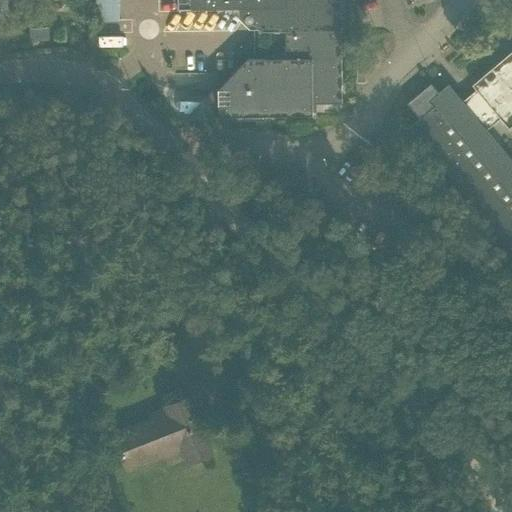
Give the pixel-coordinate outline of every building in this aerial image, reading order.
[(0,0),(0,9),(9,10),(9,0),(0,0)] [(124,19),(124,0),(98,0),(98,19),(124,19)] [(286,59),(249,59),(248,59),(219,89),(219,116),(313,115),(313,103),(342,103),(341,0),(177,0),(178,10),(239,9),(239,18),(250,29),(259,29),(259,32),(286,31),(286,59)] [(511,234),(511,150),(489,123),(500,114),(511,128),(511,127),(511,54),(464,93),(454,81),(442,91),(435,81),(408,103),(422,119),(419,122),(511,234)] [(402,171),(395,163),(388,171),(395,178),(402,171)] [(186,462),(190,460),(209,453),(187,398),(164,407),(167,413),(112,434),(119,451),(117,452),(119,456),(121,455),(126,468),(163,453),(160,444),(176,437),(186,462)]
